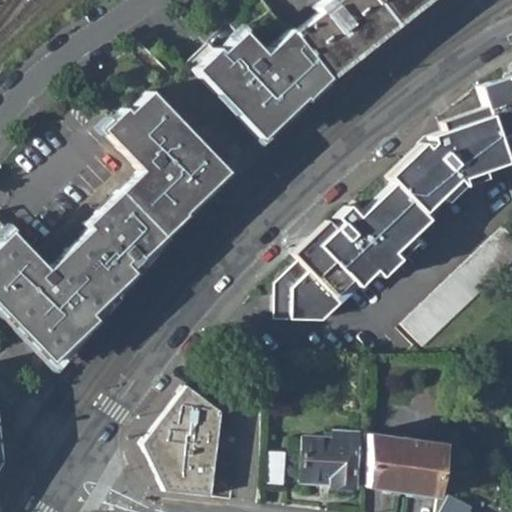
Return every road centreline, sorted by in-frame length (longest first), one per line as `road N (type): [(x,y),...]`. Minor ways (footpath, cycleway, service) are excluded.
road 1 (tertiary): [(511,23),(444,65),(342,148),(185,316),(75,467)]
road 2 (residential): [(0,121),(83,45),(155,0)]
road 3 (residential): [(75,467),(0,370)]
